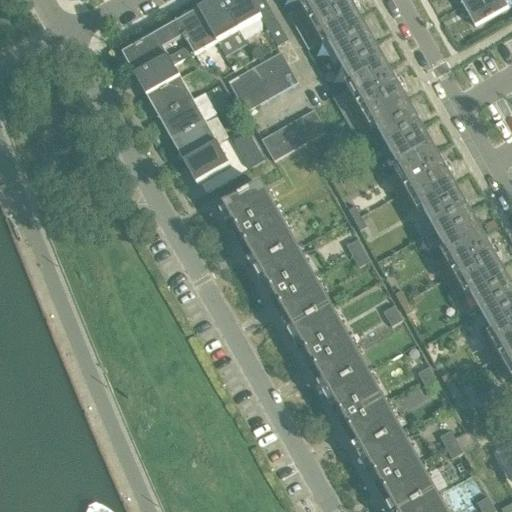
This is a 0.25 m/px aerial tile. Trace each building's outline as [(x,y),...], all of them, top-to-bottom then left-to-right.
[(221,0),(198,13),(218,45),(240,33),(221,0)] [(221,0),(240,33),(261,21),(266,30),(277,50),(289,43),(277,23),(264,0),(251,0),(250,0),(221,0)] [(303,0),(308,7),(287,19),(307,54),(328,42),(353,86),(354,89),(355,90),(334,102),(354,137),(375,125),(403,174),(389,182),(408,217),(422,209),(450,257),(436,265),(456,300),(470,292),(496,340),(483,348),(502,383),(511,377),(511,287),(511,286),(423,130),(349,0),(303,0)] [(502,0),(475,0),(463,7),(476,29),(509,10),(502,0)] [(198,13),(177,25),(182,34),(185,39),(184,40),(187,45),(188,44),(190,48),(196,58),(218,45),(198,13)] [(177,25),(123,56),(136,78),(169,59),(164,51),(184,40),(185,39),(182,34),(177,25)] [(169,59),(136,78),(147,98),(180,79),(174,68),(187,61),(188,62),(196,58),(190,48),(182,52),(169,59)] [(282,55),(268,63),(273,72),(277,70),(287,64),(282,55)] [(268,63),(255,70),(260,79),(268,75),(273,72),(268,63)] [(287,64),(277,70),(289,91),(299,85),(287,64)] [(229,85),(234,94),(247,87),(258,81),(260,79),(255,70),(229,85)] [(273,72),(268,75),(279,96),(289,91),(277,70),(273,72)] [(260,79),(258,81),(270,102),(279,96),(268,75),(260,79)] [(180,79),(147,98),(161,122),(194,103),(180,79)] [(270,102),(258,81),(247,87),(253,97),(259,108),(270,102)] [(234,94),(240,104),(253,97),(247,87),(234,94)] [(253,97),(240,104),(246,115),(259,108),(253,97)] [(194,103),(161,122),(173,143),(206,124),(194,103)] [(315,113),(305,119),(317,140),(327,135),(315,113)] [(305,119),(295,124),(307,146),(317,140),(305,119)] [(206,124),(173,143),(185,165),(218,146),(206,124)] [(295,124),(285,130),(297,151),(307,146),(295,124)] [(297,151),(285,130),(276,135),(282,146),(288,157),(297,151)] [(249,135),(234,143),(250,172),(266,163),(265,161),(249,135)] [(262,142),(268,153),(282,146),(276,135),(262,142)] [(218,146),(185,165),(198,187),(231,168),(218,146)] [(282,146),(268,153),(274,164),(288,157),(282,146)] [(392,506),(395,511),(446,511),(389,411),(263,189),(225,211),(240,237),(235,239),(249,262),(253,260),(274,298),(270,300),(283,323),(288,321),(310,360),(306,362),(318,385),(323,383),(344,421),(340,423),(353,446),(357,444),(379,482),(375,485),(388,508),(392,506)] [(356,209),(349,213),(354,223),(362,219),(356,209)] [(362,219),(354,223),(360,234),(367,230),(362,219)] [(353,260),(364,254),(358,242),(347,249),(353,260)] [(370,265),(364,254),(353,260),(359,271),(370,265)] [(395,297),(401,307),(408,303),(402,293),(395,297)] [(408,303),(401,307),(407,317),(414,314),(408,303)] [(395,308),(384,315),(388,322),(400,317),(395,308)] [(400,317),(388,322),(392,329),(403,323),(400,317)] [(429,370),(418,376),(422,383),(434,377),(429,370)] [(449,376),(442,380),(448,390),(455,386),(449,376)] [(434,377),(422,383),(427,391),(438,385),(434,377)] [(455,386),(448,390),(454,400),(455,399),(461,397),(455,386)] [(451,434),(441,440),(447,451),(458,445),(456,442),(451,434)] [(458,445),(447,451),(453,462),(464,456),(458,445)] [(489,500),(478,506),(481,511),(483,511),(493,507),(489,500)]
